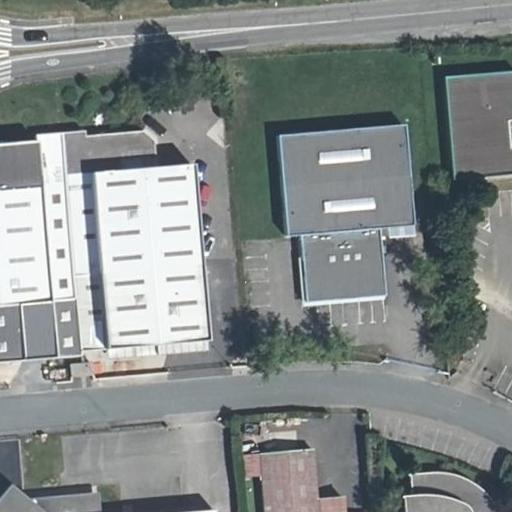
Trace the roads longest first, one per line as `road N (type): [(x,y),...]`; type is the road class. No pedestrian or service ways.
road 1 (residential): [(0,410),(311,382),(405,391),(511,428)]
road 2 (secondary): [(0,44),(511,2)]
